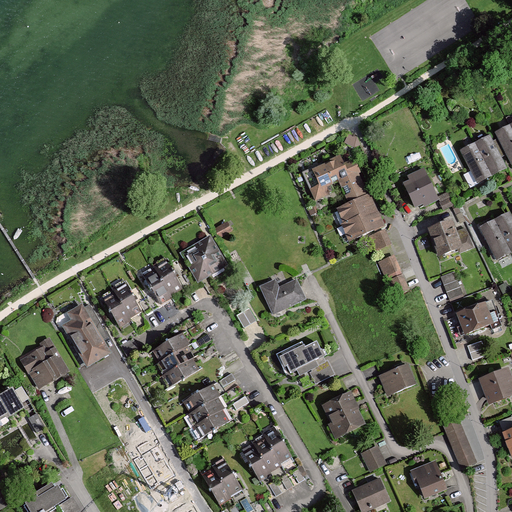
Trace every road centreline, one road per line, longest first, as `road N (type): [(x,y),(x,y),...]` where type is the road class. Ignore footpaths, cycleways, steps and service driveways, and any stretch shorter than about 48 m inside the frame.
road 1 (residential): [(293,511),(316,498),(319,477),(211,297),(161,326)]
road 2 (residential): [(494,511),(491,461),(395,214)]
road 3 (residential): [(470,511),(447,450),(435,443),(404,450),(391,442),(311,277)]
road 4 (residential): [(207,511),(124,370),(112,367),(89,380)]
